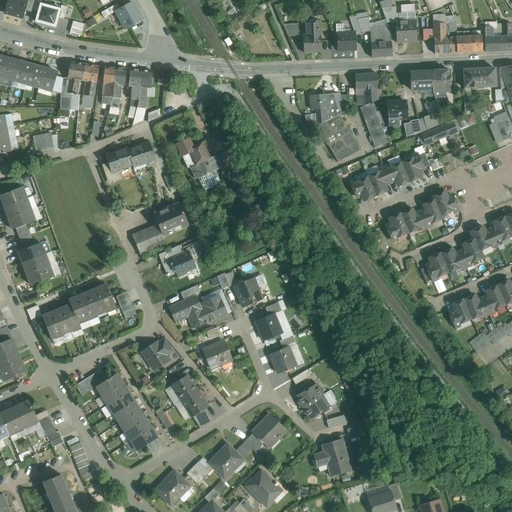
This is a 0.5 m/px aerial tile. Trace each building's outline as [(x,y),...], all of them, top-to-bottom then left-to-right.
[(26,0),(8,0),(4,13),(22,18),(24,10),(26,0)] [(26,0),(24,10),(32,12),(32,10),(35,0),(26,0)] [(41,0),(40,0),(35,0),(32,10),(38,12),(40,4),(41,0)] [(132,3),(120,9),(115,12),(125,29),(142,20),(132,3)] [(60,10),(40,4),(38,12),(35,22),(55,28),(58,17),(60,10)] [(104,18),(115,12),(120,9),(117,4),(101,13),(104,18)] [(60,10),(58,17),(64,19),(67,7),(61,6),(60,10)] [(85,25),(73,21),(71,27),(83,30),(85,25)] [(415,21),(395,22),(396,43),(416,42),(415,21)] [(321,52),(320,22),(305,23),(305,35),(303,36),(303,53),(321,52)] [(496,22),(484,23),(485,28),(493,28),(493,37),(497,37),(496,22)] [(456,23),(448,24),(449,31),(456,30),(456,23)] [(298,24),(283,24),(288,36),(299,36),(298,24)] [(355,33),(344,33),(343,24),(336,25),(337,52),(356,50),(355,33)] [(445,24),(433,25),(434,38),(446,38),(445,24)] [(511,33),(511,24),(501,25),(502,37),(497,37),(497,52),(511,51),(511,33)] [(83,30),(71,27),(70,33),(81,36),(83,30)] [(493,28),(485,28),(485,37),(485,52),(497,52),(497,37),(493,37),(493,28)] [(480,31),(472,32),(472,36),(473,36),(473,44),(476,44),(476,52),(482,52),(481,36),(480,36),(480,31)] [(468,32),(462,32),(462,37),(457,37),(455,37),(456,53),(476,52),(476,44),(473,44),(473,36),(472,36),(469,37),(468,32)] [(434,38),(433,38),(434,54),(456,53),(455,37),(450,38),(446,38),(434,38)] [(228,38),(224,41),(228,47),(232,44),(228,38)] [(391,41),(371,43),(372,58),(392,57),(391,41)] [(18,61),(6,58),(0,77),(13,81),(18,61)] [(31,65),(18,61),(13,81),(26,84),(31,65)] [(85,65),(71,62),(68,79),(66,92),(75,94),(75,95),(76,95),(76,94),(77,94),(79,80),(82,81),(85,65)] [(44,69),(31,65),(26,84),(39,88),(44,69)] [(99,67),(85,65),(82,81),(85,81),(83,95),(94,97),(96,83),(99,67)] [(511,66),(499,68),(506,87),(511,84),(511,66)] [(115,68),(105,67),(103,84),(107,84),(105,97),(112,98),(115,68)] [(126,69),(115,68),(112,98),(110,105),(119,107),(121,85),(124,86),(126,69)] [(494,68),(478,69),(480,88),(495,87),(494,68)] [(57,72),(44,69),(39,88),(52,92),(57,72)] [(478,69),(463,70),(464,88),(480,88),(478,69)] [(141,71),(131,70),(129,86),(132,86),(131,99),(139,100),(141,71)] [(151,72),(141,71),(139,100),(146,100),(147,88),(150,88),(151,72)] [(432,71),(409,72),(410,85),(411,85),(411,91),(433,90),(432,71)] [(449,71),(432,71),(433,90),(433,92),(432,92),(436,100),(438,106),(443,104),(438,92),(445,91),(449,91),(449,71)] [(376,74),(355,75),(356,90),(361,90),(361,92),(364,92),(364,106),(372,102),(378,100),(376,89),(376,74)] [(451,111),(445,91),(438,92),(443,104),(438,106),(440,111),(441,115),(451,111)] [(94,97),(83,95),(82,105),(92,106),(94,97)] [(328,95),(309,96),(310,110),(315,109),(315,114),(316,126),(326,122),(325,117),(334,117),(333,108),(329,108),(328,95)] [(146,100),(139,100),(137,106),(137,108),(146,109),(146,100)] [(429,116),(440,111),(438,106),(436,100),(424,105),(429,116)] [(388,143),(372,102),(364,106),(359,108),(374,148),(388,143)] [(405,102),(387,103),(388,126),(398,126),(398,119),(406,119),(405,102)] [(418,120),(421,132),(444,122),(441,115),(440,111),(429,116),(418,120)] [(511,126),(508,117),(502,120),(507,133),(511,130),(511,126)] [(418,120),(410,122),(413,135),(421,132),(418,120)] [(421,135),(426,145),(457,132),(453,122),(421,135)] [(324,139),(324,141),(338,162),(360,148),(347,127),(324,139)] [(51,133),(33,137),(36,151),(54,148),(51,133)] [(203,142),(192,147),(189,139),(177,145),(187,169),(190,168),(195,179),(198,178),(204,190),(211,187),(212,189),(213,188),(212,186),(221,183),(215,170),(212,171),(207,160),(210,158),(203,142)] [(0,141),(0,152),(10,151),(8,140),(0,141)] [(128,150),(127,150),(133,165),(132,165),(133,167),(155,160),(149,143),(128,150)] [(127,148),(105,155),(108,164),(111,173),(119,170),(132,165),(133,165),(127,150),(128,150),(127,148)] [(226,153),(220,155),(225,166),(231,164),(226,153)] [(429,166),(424,153),(418,155),(424,168),(429,166)] [(210,158),(207,160),(212,171),(215,170),(222,167),(217,155),(210,158)] [(418,155),(401,162),(409,182),(410,183),(421,178),(418,170),(424,168),(418,155)] [(401,162),(384,169),(389,182),(395,180),(398,187),(409,182),(401,162)] [(119,170),(111,173),(108,164),(103,165),(106,172),(107,172),(110,181),(122,178),(119,170)] [(231,165),(226,168),(229,175),(234,172),(231,165)] [(384,169),(367,176),(367,177),(376,197),(387,192),(384,184),(389,182),(384,169)] [(176,186),(171,174),(164,177),(169,189),(176,186)] [(367,177),(350,184),(355,197),(361,194),(364,202),(376,197),(367,177)] [(22,187),(0,195),(0,196),(4,207),(27,199),(22,187)] [(453,196),(447,198),(444,191),(433,196),(434,199),(441,216),(459,209),(453,196)] [(27,199),(4,207),(8,218),(31,210),(27,199)] [(434,199),(423,204),(426,211),(420,214),(426,226),(443,219),(441,216),(434,199)] [(179,204),(153,215),(158,225),(162,236),(188,225),(179,204)] [(420,214),(415,216),(411,209),(400,213),(409,233),(426,226),(420,214)] [(31,210),(8,218),(12,230),(15,228),(27,224),(35,221),(31,210)] [(400,213),(389,218),(392,225),(386,228),(391,240),(409,233),(400,213)] [(504,216),(493,221),(496,229),(491,231),(496,244),(511,237),(511,234),(505,217),(504,216)] [(27,224),(15,228),(17,234),(29,229),(27,224)] [(158,225),(132,236),(140,254),(165,243),(162,236),(158,225)] [(491,231),(485,233),(482,226),(471,231),(474,239),(479,251),(496,244),(491,231)] [(29,229),(17,234),(19,239),(31,234),(29,229)] [(31,234),(19,239),(21,244),(33,240),(31,234)] [(474,239),(462,243),(466,251),(460,253),(466,266),(483,259),(479,251),(474,239)] [(33,240),(21,244),(23,249),(35,245),(33,240)] [(23,249),(18,251),(22,262),(45,254),(40,243),(35,245),(23,249)] [(196,244),(181,251),(181,252),(164,260),(165,262),(170,260),(176,273),(177,277),(186,273),(185,272),(195,268),(191,259),(198,256),(199,252),(196,244)] [(179,246),(162,253),(164,260),(181,252),(181,251),(179,246)] [(460,253),(455,256),(451,248),(440,253),(448,273),(449,273),(466,266),(460,253)] [(440,253),(428,258),(432,265),(426,267),(431,280),(448,273),(440,253)] [(45,254),(22,262),(26,273),(49,265),(45,254)] [(170,260),(165,262),(163,263),(168,276),(176,273),(170,260)] [(49,265),(26,273),(30,285),(53,277),(49,265)] [(426,267),(420,270),(426,283),(431,280),(426,267)] [(224,273),(217,277),(222,290),(230,286),(224,273)] [(255,276),(258,287),(267,284),(263,273),(255,276)] [(253,279),(235,286),(243,307),(262,299),(253,279)] [(511,287),(508,280),(497,285),(505,305),(511,302),(511,287)] [(116,307),(106,285),(97,289),(106,311),(116,307)] [(497,285),(485,290),(489,298),(483,300),(489,313),(505,306),(505,305),(497,285)] [(193,287),(181,293),(183,299),(196,294),(193,287)] [(106,311),(97,289),(87,293),(97,315),(106,311)] [(127,292),(116,296),(118,302),(129,298),(127,292)] [(97,315),(87,293),(78,296),(87,319),(97,315)] [(478,302),(474,295),(463,300),(471,319),(472,320),(489,313),(483,300),(478,302)] [(78,296),(68,300),(70,305),(71,305),(78,322),(87,319),(78,296)] [(195,296),(170,308),(176,322),(189,316),(194,328),(206,322),(207,322),(201,309),(195,296)] [(218,297),(204,303),(205,307),(201,309),(207,322),(206,322),(207,323),(208,322),(208,323),(211,323),(215,322),(216,319),(226,314),(218,297)] [(129,298),(118,302),(121,308),(132,303),(129,298)] [(463,299),(452,304),(455,312),(449,314),(454,327),(471,319),(463,300),(463,299)] [(132,303),(121,308),(123,313),(134,309),(132,303)] [(278,303),(265,308),(268,315),(281,309),(278,303)] [(37,305),(27,310),(29,315),(40,311),(37,305)] [(78,322),(71,305),(70,305),(61,309),(70,331),(80,327),(79,325),(78,322)] [(70,331),(61,309),(52,312),(61,335),(70,331)] [(134,309),(123,313),(125,319),(136,315),(134,309)] [(40,311),(29,315),(31,321),(42,316),(40,311)] [(52,312),(42,316),(51,339),(61,335),(52,312)] [(274,315),(256,322),(264,341),(282,334),(274,315)] [(511,336),(511,330),(508,324),(503,328),(508,334),(510,338),(511,336)] [(503,328),(500,325),(496,329),(503,338),(508,334),(503,328)] [(7,326),(0,328),(0,336),(9,332),(7,326)] [(217,328),(206,332),(209,339),(220,334),(217,328)] [(503,338),(496,329),(491,332),(498,342),(503,338)] [(0,336),(0,343),(11,339),(12,338),(9,332),(0,336)] [(483,332),(478,336),(486,345),(490,342),(486,336),(483,332)] [(498,342),(491,332),(486,336),(490,342),(494,345),(498,342)] [(203,333),(187,340),(189,346),(206,339),(203,333)] [(292,336),(279,341),(282,348),(295,342),(292,336)] [(486,345),(478,336),(474,339),(481,349),(486,345)] [(0,343),(0,356),(16,350),(11,339),(0,343)] [(481,349),(474,339),(469,343),(476,353),(481,349)] [(172,351),(164,340),(158,344),(165,356),(172,351)] [(224,341),(203,350),(210,369),(232,360),(224,341)] [(158,344),(156,342),(142,352),(154,370),(168,361),(165,356),(158,344)] [(288,347),(271,355),(279,374),(296,367),(288,347)] [(16,350),(0,356),(0,369),(21,361),(16,350)] [(21,361),(0,369),(0,374),(3,382),(25,372),(21,361)] [(101,369),(96,372),(102,383),(108,379),(101,369)] [(307,369),(292,379),(296,385),(311,375),(307,369)] [(102,383),(96,372),(91,375),(97,386),(102,383)] [(97,386),(96,387),(102,396),(122,383),(116,374),(108,379),(102,383),(97,386)] [(97,386),(91,375),(86,379),(92,389),(96,387),(97,386)] [(197,391),(187,376),(172,386),(182,401),(197,391)] [(92,389),(86,379),(81,382),(87,392),(92,389)] [(87,392),(81,382),(75,385),(82,396),(87,392)] [(122,383),(102,396),(108,405),(128,392),(122,383)] [(316,384),(295,396),(302,407),(323,395),(316,384)] [(207,407),(197,391),(182,401),(192,417),(192,416),(204,409),(207,407)] [(128,392),(108,405),(113,414),(134,401),(128,392)] [(323,395),(302,407),(310,419),(330,407),(323,395)] [(29,401),(14,408),(23,428),(38,421),(35,416),(29,401)] [(134,401),(113,414),(119,423),(140,410),(134,401)] [(14,408),(0,414),(0,415),(9,434),(23,428),(14,408)] [(204,409),(192,416),(196,422),(208,415),(204,409)] [(46,410),(35,416),(38,421),(49,416),(46,410)] [(140,410),(119,423),(125,432),(145,419),(140,410)] [(166,429),(172,425),(164,413),(158,417),(166,429)] [(0,438),(9,434),(0,415),(0,438)] [(208,415),(196,422),(200,428),(212,421),(208,415)] [(343,415),(326,420),(328,428),(346,423),(343,415)] [(49,416),(38,421),(40,426),(51,421),(49,416)] [(271,416),(261,426),(260,425),(253,432),(253,433),(264,443),(268,447),(277,437),(279,439),(280,438),(280,437),(286,431),(271,416)] [(145,419),(125,432),(131,441),(151,428),(145,419)] [(51,421),(40,426),(43,432),(54,427),(51,421)] [(361,433),(359,426),(347,429),(349,437),(361,433)] [(54,427),(43,432),(46,438),(48,436),(57,432),(56,432),(54,427)] [(151,428),(131,441),(137,451),(146,445),(156,439),(157,438),(151,428)] [(57,432),(48,436),(50,442),(61,437),(59,431),(56,432),(57,432)] [(264,443),(253,433),(244,442),(255,452),(264,443)] [(61,437),(50,442),(53,447),(64,442),(61,437)] [(156,439),(146,445),(152,455),(162,449),(156,439)] [(341,439),(322,445),(324,451),(317,453),(320,464),(327,461),(331,476),(351,471),(341,439)] [(241,458),(228,446),(218,456),(217,455),(209,463),(225,479),(238,466),(236,464),(241,458)] [(209,473),(199,463),(193,469),(203,479),(209,473)] [(89,465),(78,469),(80,475),(92,470),(89,465)] [(203,479),(193,469),(188,474),(198,485),(203,479)] [(92,470),(80,475),(83,480),(94,476),(92,470)] [(275,484),(261,471),(246,486),(266,506),(279,493),(273,486),(275,484)] [(188,484),(175,472),(164,483),(163,482),(155,490),(171,506),(185,492),(183,489),(188,484)] [(76,511),(61,475),(43,483),(54,511),(76,511)] [(222,493),(229,485),(222,479),(215,487),(222,493)] [(396,483),(388,486),(390,492),(393,501),(401,499),(396,483)] [(213,489),(204,498),(210,503),(212,501),(219,495),(213,489)] [(390,492),(368,498),(372,511),(387,511),(396,509),(393,501),(390,492)] [(10,511),(3,494),(0,495),(0,511),(10,511)] [(250,511),(254,509),(244,499),(240,503),(248,511),(250,511)] [(441,511),(438,500),(420,506),(422,511),(441,511)] [(223,511),(212,501),(210,503),(201,511),(223,511)] [(248,511),(240,503),(234,509),(236,511),(248,511)]
